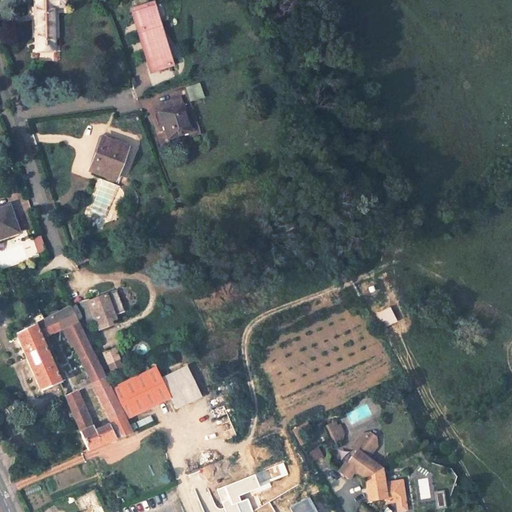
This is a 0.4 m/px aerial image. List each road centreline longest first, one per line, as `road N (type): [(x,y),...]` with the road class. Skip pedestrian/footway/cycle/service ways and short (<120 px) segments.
road 1 (track): [(187,476),(230,471),(240,458),(252,406),(244,334),(255,318),(402,262),(511,322)]
road 2 (residential): [(11,116),(59,266)]
road 3 (residential): [(11,116),(131,102)]
